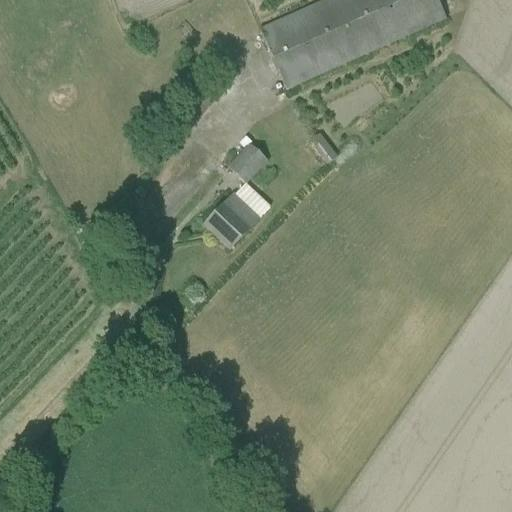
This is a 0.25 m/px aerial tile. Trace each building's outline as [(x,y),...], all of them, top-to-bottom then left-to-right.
[(435,0),(331,0),(259,32),(285,93),(445,22),(435,0)] [(187,107),(202,88),(182,72),(168,91),(187,107)] [(308,144),(326,168),(337,159),(319,136),(308,144)] [(244,152),(249,147),(249,148),(251,146),(245,140),(238,147),(244,152)] [(249,148),(249,147),(244,152),(227,171),(244,187),(266,164),(249,148)] [(268,211),(253,197),(244,188),(233,199),(232,198),(203,229),(229,253),(257,222),(268,211)]
